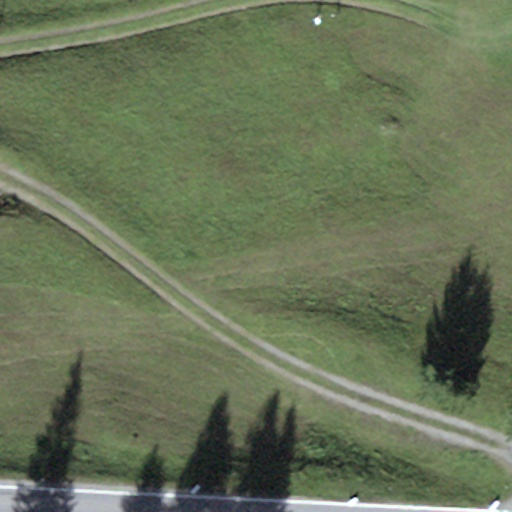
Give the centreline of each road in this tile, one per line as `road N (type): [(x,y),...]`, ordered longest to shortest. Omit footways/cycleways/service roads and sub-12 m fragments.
road 1 (track): [(511,454),(344,389),(237,333),(0,182)]
road 2 (track): [(0,45),(235,0)]
